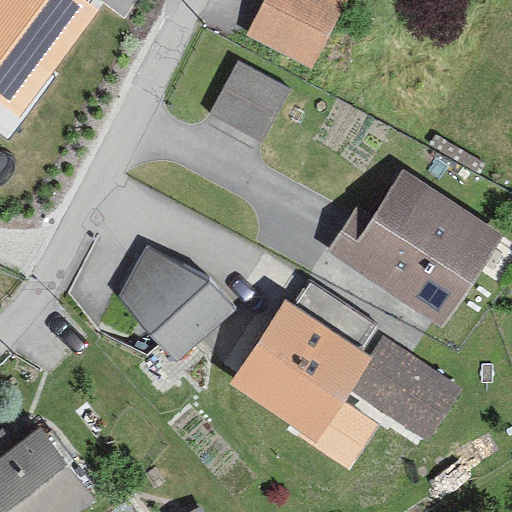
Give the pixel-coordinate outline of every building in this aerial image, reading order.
[(93,9),(81,0),(0,0),(0,96),(18,110),(93,9)] [(318,75),(349,6),(335,0),(270,0),(250,44),(318,75)] [(290,97),(239,71),(212,123),(263,149),(290,97)] [(504,241),(403,180),(376,224),(357,213),(329,258),(449,331),(504,241)] [(121,298),(158,340),(180,366),(241,315),(216,286),(151,255),(121,298)] [(373,354),(293,304),(238,391),(329,449),(361,399),(429,443),(461,392),(381,342),(373,354)] [(91,511),(101,505),(43,433),(0,467),(0,511),(91,511)]
